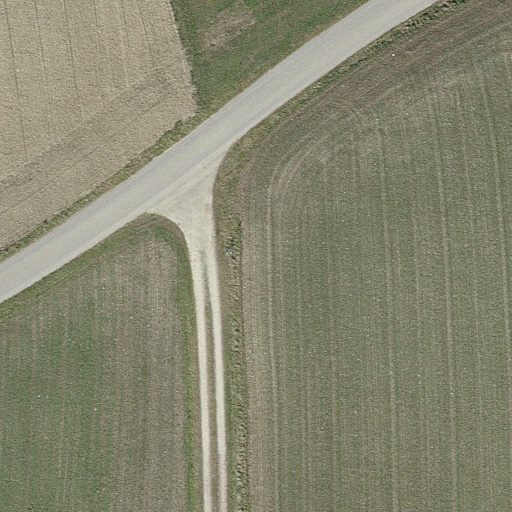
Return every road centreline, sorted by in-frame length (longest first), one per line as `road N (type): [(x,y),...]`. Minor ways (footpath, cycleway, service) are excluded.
road 1 (tertiary): [(416,0),(197,167),(0,292)]
road 2 (track): [(197,167),(212,511)]
